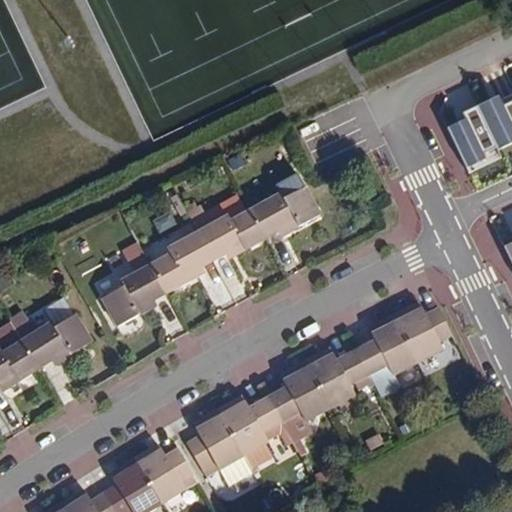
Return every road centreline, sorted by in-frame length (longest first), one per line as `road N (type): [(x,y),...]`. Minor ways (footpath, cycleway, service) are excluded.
road 1 (residential): [(0,492),(135,404),(441,237)]
road 2 (residential): [(441,237),(511,377)]
road 3 (residential): [(380,101),(441,237)]
